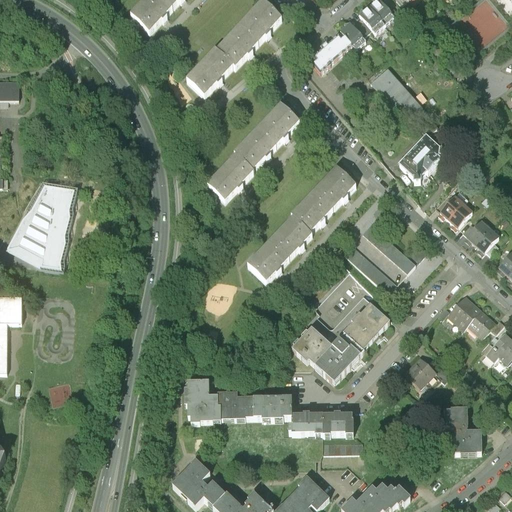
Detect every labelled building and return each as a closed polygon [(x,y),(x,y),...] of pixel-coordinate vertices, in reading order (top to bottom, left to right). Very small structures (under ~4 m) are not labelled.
[(149,36),(172,12),(159,0),(149,0),(131,19),(149,36)] [(159,0),(172,12),(182,0),(159,0)] [(404,9),(408,5),(404,0),(399,0),(398,1),(404,9)] [(379,2),(368,11),(385,31),(395,22),(379,2)] [(264,8),(241,32),(259,48),(281,24),(264,8)] [(374,39),(385,31),(368,11),(358,19),(363,26),(372,37),(374,39)] [(363,26),(356,32),(365,43),(372,37),(363,26)] [(343,42),(350,51),(354,55),(367,45),(365,43),(356,32),(352,27),(339,37),(343,42)] [(236,73),(259,48),(241,32),(218,56),(234,71),(236,73)] [(326,71),(347,54),(350,51),(343,42),(339,46),(336,42),(327,50),(326,47),(322,50),(319,53),(321,55),(311,63),(316,68),(311,72),(318,80),(327,72),(326,71)] [(205,102),(234,71),(218,56),(216,54),(187,85),(205,102)] [(422,113),(387,72),(376,82),(371,85),(405,127),(411,122),(422,113)] [(0,191),(8,191),(8,184),(2,184),(2,140),(0,139),(0,103),(19,104),(19,85),(0,84),(0,191)] [(282,109),(258,133),(276,150),(299,126),(282,109)] [(438,132),(422,113),(411,122),(427,141),(438,132)] [(252,175),(276,150),(258,133),(234,157),(237,160),(252,175)] [(426,141),(398,169),(418,188),(445,160),(426,141)] [(254,176),(252,175),(237,160),(207,189),(225,206),(254,176)] [(337,173),(314,196),(332,213),(355,190),(337,173)] [(45,191),(6,255),(25,264),(40,272),(61,275),(75,196),(45,191)] [(309,237),(332,213),(314,196),(291,220),(294,223),(309,237)] [(442,221),(447,225),(462,209),(454,202),(439,218),(442,221)] [(473,219),(462,209),(447,225),(453,231),(457,235),(473,219)] [(382,213),(362,235),(407,277),(428,255),(418,246),(405,259),(378,234),(391,221),(382,213)] [(294,223),(271,246),(289,264),(312,240),(309,237),(294,223)] [(468,247),(473,252),(489,235),(481,227),(465,244),(468,247)] [(499,244),(489,235),(473,252),(477,256),(482,261),(499,244)] [(265,288),(289,264),(271,246),(247,270),(265,288)] [(388,297),(397,288),(352,246),(344,255),(388,297)] [(506,278),(509,281),(511,277),(511,256),(496,273),(503,279),(505,277),(506,278)] [(450,315),(447,319),(463,335),(468,329),(481,316),(465,300),(450,315)] [(0,303),(0,381),(7,381),(7,329),(22,329),(22,304),(0,303)] [(360,308),(366,314),(370,309),(364,304),(360,308)] [(389,328),(370,309),(366,314),(360,319),(359,318),(355,322),(351,326),(352,328),(342,338),(344,340),(361,357),(375,343),(389,328)] [(442,324),(447,319),(450,315),(445,310),(437,319),(442,324)] [(495,329),(481,316),(468,329),(482,342),(490,334),(495,329)] [(490,334),(495,338),(504,329),(499,324),(495,329),(490,334)] [(306,369),(307,367),(325,347),(318,340),(310,333),(290,354),(306,369)] [(494,365),(499,361),(511,346),(511,343),(505,337),(493,350),(486,358),(494,365)] [(332,353),(325,347),(307,367),(333,391),(349,373),(363,359),(361,357),(344,340),(336,349),(332,353)] [(481,354),(486,358),(493,350),(488,346),(481,354)] [(511,346),(499,361),(507,369),(511,364),(511,346)] [(425,367),(419,361),(404,377),(420,392),(434,378),(435,377),(425,367)] [(443,369),(435,377),(434,378),(445,388),(453,379),(443,369)] [(463,379),(468,383),(472,378),(468,374),(463,379)] [(209,386),(188,386),(188,393),(185,393),(184,410),(188,410),(188,422),(191,422),(191,429),(200,429),(200,427),(221,427),(220,425),(220,411),(218,411),(218,401),(209,401),(209,386)] [(218,398),(218,401),(218,411),(220,411),(220,425),(245,425),(245,423),(254,423),(253,402),(237,403),(237,398),(218,398)] [(291,402),(253,402),(254,423),(261,423),(262,425),(283,425),(283,423),(292,423),(292,420),(291,402)] [(467,413),(450,413),(450,414),(443,415),(443,421),(445,421),(445,434),(453,434),(453,437),(449,437),(449,443),(453,443),(454,459),(481,458),(480,435),(467,436),(467,413)] [(334,419),(323,419),(324,440),(331,440),(331,438),(346,438),(346,440),(353,440),(353,419),(341,419),(341,417),(334,417),(334,419)] [(303,420),(292,420),(292,423),(292,430),(289,430),(289,438),(292,438),(292,439),(315,438),(315,441),(318,441),(324,440),(323,419),(318,419),(310,420),(310,418),(303,418),(303,420)] [(0,494),(4,492),(2,486),(16,468),(8,458),(4,458),(0,441),(0,494)] [(363,444),(323,446),(323,456),(363,455),(363,444)] [(196,466),(173,490),(195,511),(196,511),(205,504),(208,507),(210,505),(216,510),(226,500),(217,491),(213,488),(208,493),(204,489),(202,487),(210,479),(196,466)] [(300,492),(293,499),(307,511),(309,511),(310,511),(312,510),(314,511),(320,511),(329,503),(307,481),(299,490),(300,492)] [(352,504),(343,511),(394,511),(397,509),(399,511),(402,507),(404,509),(410,502),(399,492),(396,495),(392,491),(388,495),(382,489),(377,495),(372,491),(362,503),(356,508),(352,504)] [(503,505),(509,498),(505,494),(499,500),(503,505)] [(241,511),(227,498),(226,500),(216,510),(214,511),(268,511),(257,501),(251,507),(249,506),(245,510),(247,511),(245,511),(241,511)] [(307,511),(293,499),(282,510),(285,511),(284,511),(307,511)]
